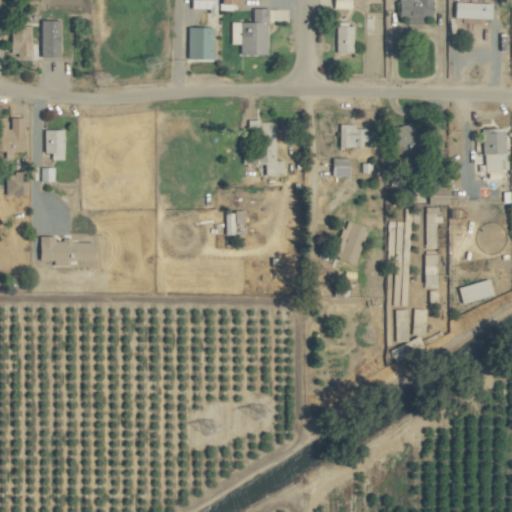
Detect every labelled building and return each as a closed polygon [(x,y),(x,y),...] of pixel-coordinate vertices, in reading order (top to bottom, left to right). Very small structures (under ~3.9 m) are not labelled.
[(428,0),(394,0),(395,17),(403,17),(403,25),(421,25),(421,20),(429,20),(428,0)] [(487,19),(488,3),(450,2),(450,18),(487,19)] [(227,22),(227,45),(236,45),(236,55),(263,55),(264,9),(249,9),(248,22),(227,22)] [(56,57),(55,20),(36,21),(37,57),(56,57)] [(26,26),(6,26),(5,56),(25,57),(26,26)] [(332,53),(349,53),(349,26),(332,26),(332,53)] [(209,59),(210,28),(184,27),(183,58),(209,59)] [(0,151),(1,152),(2,158),(8,158),(8,152),(19,152),(19,118),(5,118),(0,117),(0,151)] [(280,176),(280,160),(272,160),(271,121),(244,121),(244,133),(254,133),(254,154),(260,154),(261,176),(280,176)] [(387,127),(392,157),(424,151),(422,140),(414,141),(411,123),(387,127)] [(363,148),(363,129),(353,128),(353,124),(335,124),(335,148),(363,148)] [(479,172),(504,172),(502,128),(477,129),(479,172)] [(59,129),(40,130),(41,153),(48,153),(48,160),(60,160),(59,129)] [(345,176),(345,158),(328,158),(329,176),(345,176)] [(51,168),(36,168),(36,182),(51,182),(51,168)] [(23,173),(2,173),(1,195),(23,195),(23,173)] [(433,223),(437,223),(437,207),(421,207),(422,276),(434,276),(433,223)] [(241,211),(221,212),(221,235),(231,234),(230,222),(241,222),(241,211)] [(350,265),(364,229),(342,221),(329,257),(350,265)] [(88,242),(66,242),(66,240),(51,240),(51,237),(34,236),(34,260),(49,261),(49,266),(64,266),(64,261),(88,262),(88,242)]
